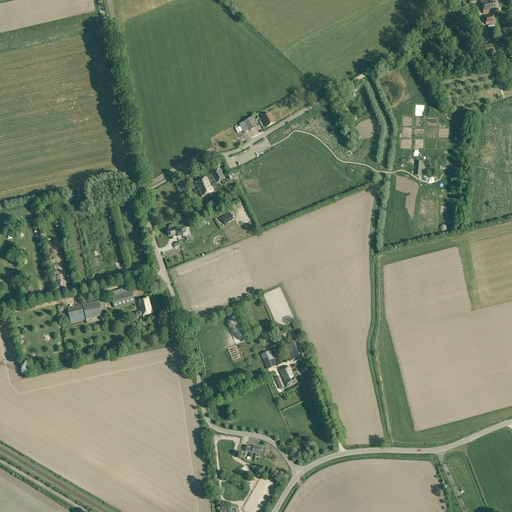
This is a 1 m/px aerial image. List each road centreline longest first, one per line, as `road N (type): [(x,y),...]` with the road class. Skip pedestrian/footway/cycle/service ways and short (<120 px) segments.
road 1 (unclassified): [(298,472),(272,442),(208,422),(140,192)]
road 2 (unclassified): [(298,472),(345,453),(438,450),(511,422)]
road 3 (unclassified): [(329,95),(240,148),(140,192)]
road 4 (unclassified): [(140,192),(99,0)]
road 5 (track): [(0,203),(136,173)]
road 6 (track): [(431,8),(401,50),(329,95)]
